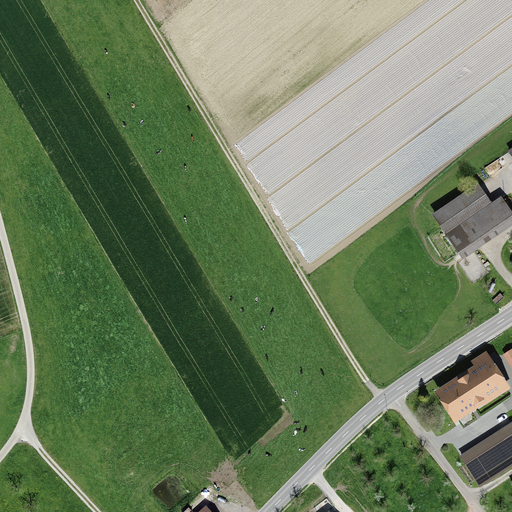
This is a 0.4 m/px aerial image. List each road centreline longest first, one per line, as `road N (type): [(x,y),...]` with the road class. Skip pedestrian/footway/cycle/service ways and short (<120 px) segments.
road 1 (track): [(383,399),(135,0)]
road 2 (track): [(0,456),(20,428),(30,382),(25,323),(0,224)]
road 3 (secondary): [(390,394),(268,511)]
road 4 (residential): [(480,511),(390,394)]
road 5 (secondary): [(511,313),(390,394)]
